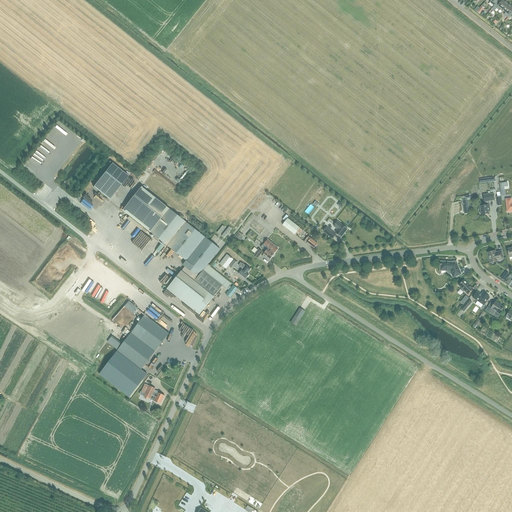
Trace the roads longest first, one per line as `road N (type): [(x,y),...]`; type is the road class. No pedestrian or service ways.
road 1 (residential): [(294,271),(248,293),(209,330),(127,511)]
road 2 (unclassified): [(511,415),(294,271)]
road 3 (residential): [(468,249),(294,271)]
road 4 (residential): [(122,511),(0,459)]
